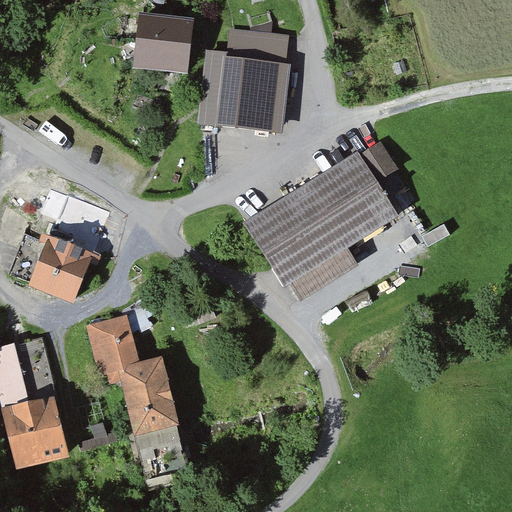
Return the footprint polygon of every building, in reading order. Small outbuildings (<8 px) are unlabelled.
[(188,26),(133,19),(126,73),(180,80),(188,26)] [(283,42),(224,36),(215,131),(273,137),(283,42)] [(448,119),(426,133),(442,158),(465,144),(448,119)] [(352,161),(246,222),(282,284),(387,223),(352,161)] [(106,217),(53,199),(23,289),(76,307),(106,217)] [(121,318),(80,329),(93,379),(114,374),(132,444),(176,433),(157,361),(134,367),(121,318)] [(43,345),(0,354),(0,426),(9,470),(67,457),(43,345)]
